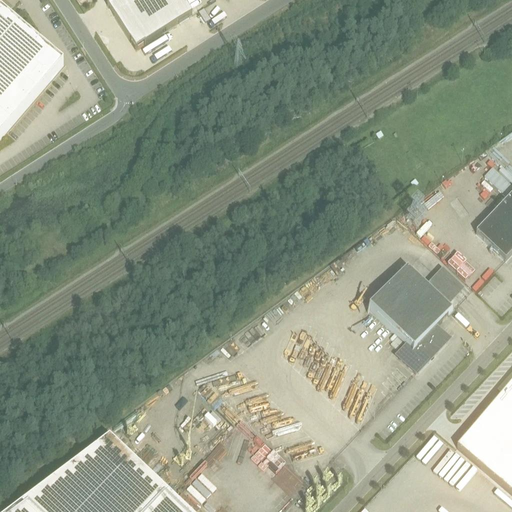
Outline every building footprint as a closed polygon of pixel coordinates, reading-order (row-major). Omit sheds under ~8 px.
[(0,0),(0,140),(63,67),(0,12),(0,0)] [(181,0),(116,0),(107,7),(136,52),(192,16),(181,0)] [(209,21),(203,10),(197,13),(204,24),(209,21)] [(508,184),(511,180),(503,171),(499,175),(508,184)] [(511,197),(476,235),(505,263),(511,255),(511,197)] [(404,218),(409,225),(415,220),(411,214),(404,218)] [(427,267),(458,237),(443,221),(421,243),(429,251),(420,260),(427,267)] [(458,259),(448,271),(456,278),(467,266),(458,259)] [(470,270),(453,286),(464,297),(471,291),(476,296),(490,281),(481,272),(477,276),(470,270)] [(452,313),(407,271),(369,311),(409,349),(398,360),(415,376),(447,342),(435,331),(452,313)] [(511,497),(511,385),(457,450),(511,497)] [(182,511),(109,442),(17,511),(182,511)]
